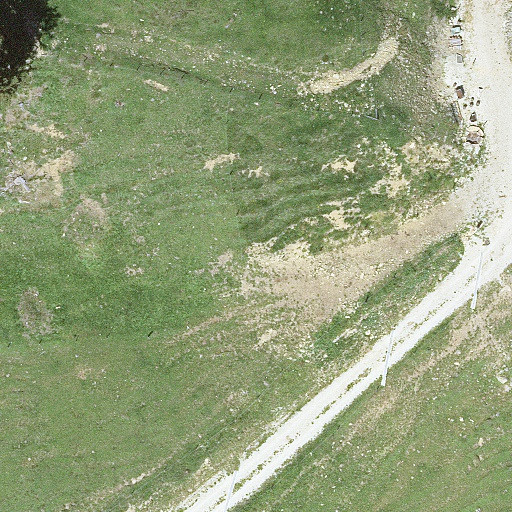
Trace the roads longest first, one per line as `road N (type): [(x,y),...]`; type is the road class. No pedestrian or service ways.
road 1 (track): [(199,511),(301,431),(473,273),(511,222)]
road 2 (track): [(511,143),(487,0)]
